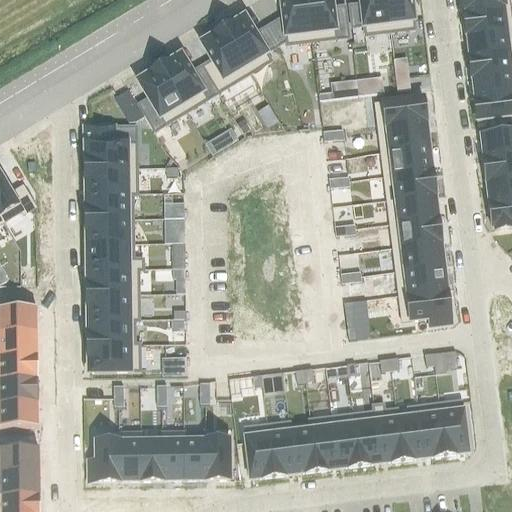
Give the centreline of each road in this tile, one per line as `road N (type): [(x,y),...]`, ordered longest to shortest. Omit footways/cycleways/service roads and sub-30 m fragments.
road 1 (residential): [(231,511),(492,473),(466,227)]
road 2 (residential): [(67,511),(63,79)]
road 3 (residential): [(466,227),(439,0)]
road 4 (residential): [(63,79),(74,59),(171,0)]
